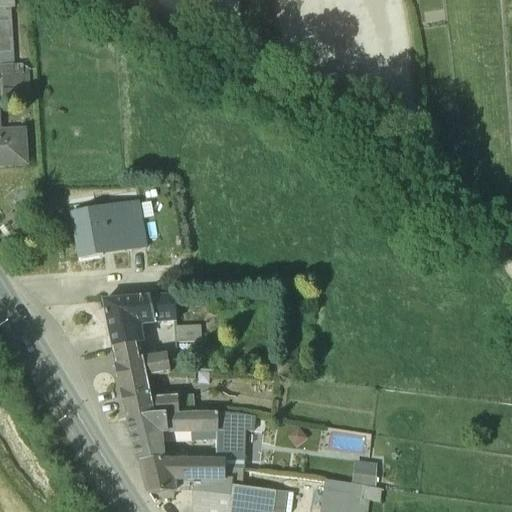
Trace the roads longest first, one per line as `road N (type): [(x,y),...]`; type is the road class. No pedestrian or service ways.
road 1 (tertiary): [(138,511),(0,289)]
road 2 (track): [(427,192),(401,0)]
